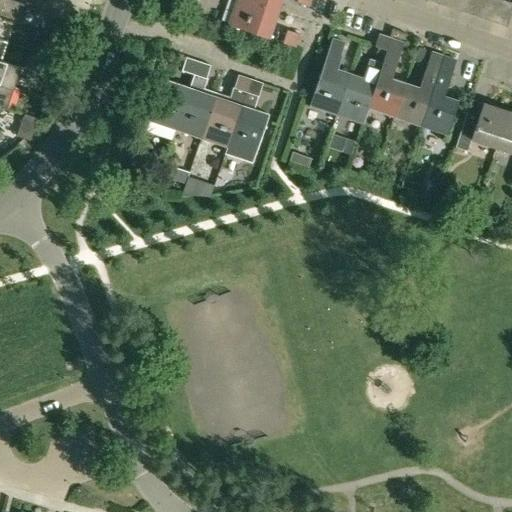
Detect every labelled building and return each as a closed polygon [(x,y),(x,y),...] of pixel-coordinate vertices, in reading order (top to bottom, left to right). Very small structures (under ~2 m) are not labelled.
[(26,5),(11,0),(0,0),(0,20),(13,24),(20,4),(25,6),(26,5)] [(244,0),(234,0),(226,24),(267,38),(276,11),(244,0)] [(244,0),(276,11),(279,0),(244,0)] [(450,0),(448,7),(459,11),(462,0),(450,0)] [(462,0),(459,11),(471,15),(476,0),(462,0)] [(476,0),(471,15),(482,18),(488,0),(476,0)] [(488,0),(482,18),(494,22),(501,0),(488,0)] [(501,0),(494,22),(506,26),(511,5),(511,2),(505,0),(501,0)] [(13,25),(13,24),(0,20),(0,40),(6,43),(5,44),(10,46),(11,43),(4,41),(9,24),(13,25)] [(282,42),(293,46),(297,34),(286,30),(282,42)] [(386,50),(390,38),(378,34),(373,46),(386,50)] [(402,42),(390,38),(386,50),(381,65),(367,107),(393,116),(404,84),(389,79),(402,42)] [(330,39),(322,65),(308,105),(335,114),(349,74),(335,69),(344,43),(330,39)] [(417,88),(404,84),(393,116),(419,125),(443,56),(430,51),(417,88)] [(443,56),(419,125),(446,134),(456,102),(442,97),(455,60),(443,56)] [(192,73),(196,62),(185,58),(181,69),(192,73)] [(0,83),(19,90),(19,89),(14,87),(20,69),(24,71),(25,69),(20,67),(0,60),(0,83)] [(362,123),(367,107),(381,65),(368,61),(362,78),(349,74),(335,114),(362,123)] [(208,66),(196,62),(192,73),(204,78),(208,66)] [(200,138),(214,97),(199,92),(204,78),(192,73),(187,88),(174,129),(200,138)] [(245,91),(249,79),(236,75),(232,86),(245,91)] [(147,120),(174,129),(187,88),(161,79),(147,120)] [(249,79),(245,91),(257,95),(261,83),(249,79)] [(19,91),(19,90),(0,83),(0,106),(2,107),(11,110),(12,108),(7,106),(13,89),(19,91)] [(227,101),(214,97),(200,138),(226,146),(245,91),(232,86),(231,86),(227,101)] [(226,146),(224,153),(251,162),(254,156),(267,115),(252,110),(257,95),(245,91),(226,146)] [(469,138),(494,147),(507,110),(481,102),(475,119),(463,115),(453,146),(465,151),(469,138)] [(511,184),(511,112),(507,110),(494,147),(511,153),(511,174),(509,183),(511,184)] [(17,133),(16,136),(24,139),(30,141),(38,119),(24,114),(17,133)]
